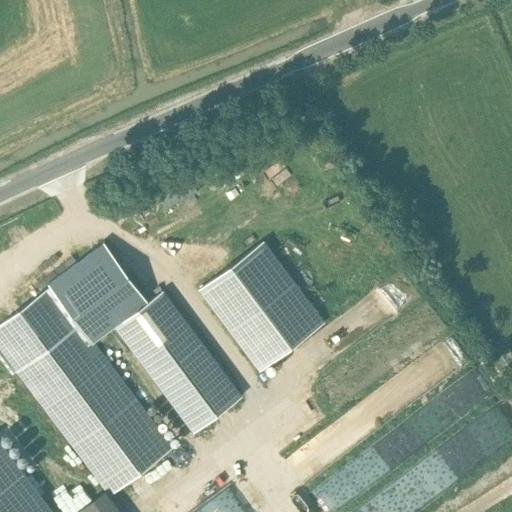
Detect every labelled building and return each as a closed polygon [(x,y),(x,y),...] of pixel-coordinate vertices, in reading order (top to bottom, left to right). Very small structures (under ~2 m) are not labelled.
[(190,177),(159,193),(165,205),(196,189),(190,177)] [(263,240),(198,288),(259,370),(324,322),(263,240)] [(48,284),(50,286),(0,323),(0,346),(1,348),(111,495),(172,448),(92,341),(114,325),(193,432),(241,396),(174,306),(162,290),(148,301),(104,242),(77,262),(50,282),(48,284)] [(511,430),(499,410),(455,436),(472,464),(511,440),(511,430)] [(0,511),(48,511),(0,447),(0,511)] [(330,511),(345,504),(333,481),(310,492),(320,511),(330,511)] [(121,511),(106,490),(76,511),(121,511)]
